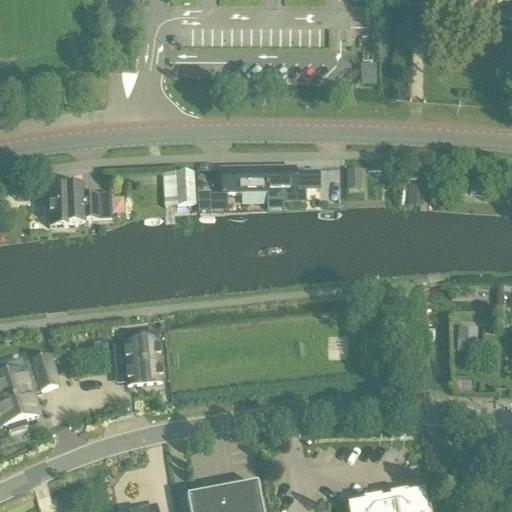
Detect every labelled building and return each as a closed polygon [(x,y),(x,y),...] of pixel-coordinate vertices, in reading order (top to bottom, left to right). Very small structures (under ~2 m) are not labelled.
[(511,0),(463,0),(464,14),(467,14),(467,22),(483,22),(483,23),(502,23),(502,22),(511,21),(511,0)] [(267,196),(267,172),(221,173),(221,197),(266,196),(267,196)] [(294,172),(267,172),(267,196),(266,196),(266,202),(285,202),(285,206),(304,205),(304,193),(319,193),(319,175),(302,175),(302,177),(298,178),(297,176),(294,176),(294,172)] [(176,210),(194,209),(192,176),(175,177),(176,210)] [(481,188),(476,187),(470,187),(470,198),(481,199),(481,188)] [(85,223),(98,223),(97,199),(83,199),(83,189),(64,189),(64,192),(46,193),(47,203),(43,203),(44,223),(47,223),(48,232),(68,231),(68,228),(85,228),(85,223)] [(198,216),(209,215),(208,195),(197,196),(198,216)] [(123,340),(124,348),(124,350),(123,350),(127,390),(161,386),(158,347),(157,347),(156,337),(123,340)] [(48,361),(30,367),(22,369),(21,364),(0,370),(0,431),(7,429),(9,435),(26,429),(24,424),(38,420),(31,397),(38,394),(39,396),(57,390),(48,361)] [(258,511),(255,490),(220,497),(213,492),(208,500),(188,503),(189,511),(258,511)] [(425,511),(422,496),(406,499),(405,497),(363,505),(363,507),(346,511),(425,511)]
